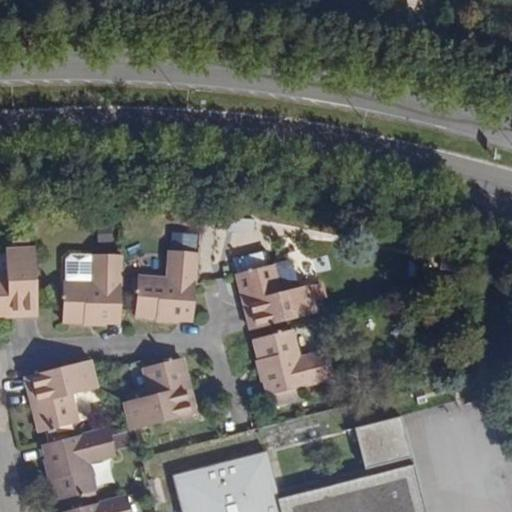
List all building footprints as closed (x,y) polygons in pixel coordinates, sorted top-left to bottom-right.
[(2,315),(38,313),(34,247),(5,249),(7,278),(0,278),(0,317),(3,317),(2,315)] [(191,321),(196,254),(167,252),(165,281),(137,280),(134,318),(157,320),(158,316),(176,317),(176,321),(191,321)] [(119,323),(120,255),(92,255),(91,285),(63,285),(63,324),(85,323),(85,320),(103,319),(103,323),(119,323)] [(236,275),(241,297),(243,296),(252,331),(316,315),(309,287),(280,294),(273,266),(236,275)] [(290,332),(261,339),(252,342),(258,364),(262,363),(267,381),(263,382),(267,397),(333,379),(325,351),(297,359),(290,332)] [(180,359),(145,368),(143,369),(150,397),(122,404),(130,432),(193,415),(184,381),(186,380),(180,359)] [(92,360),(29,377),(37,411),(35,412),(40,434),(78,425),(71,396),(99,389),(95,374),(92,360)] [(418,413),(403,417),(414,458),(367,470),(279,493),(281,500),(415,465),(417,474),(433,470),(418,413)] [(356,429),(367,470),(414,458),(403,417),(356,429)] [(117,457),(112,437),(109,429),(43,446),(47,461),(51,460),(56,478),(52,479),(58,502),(96,491),(89,464),(117,457)] [(443,511),(433,470),(417,474),(415,465),(281,500),(279,493),(268,452),(175,477),(183,511),(443,511)] [(132,511),(128,496),(68,511),(132,511)]
